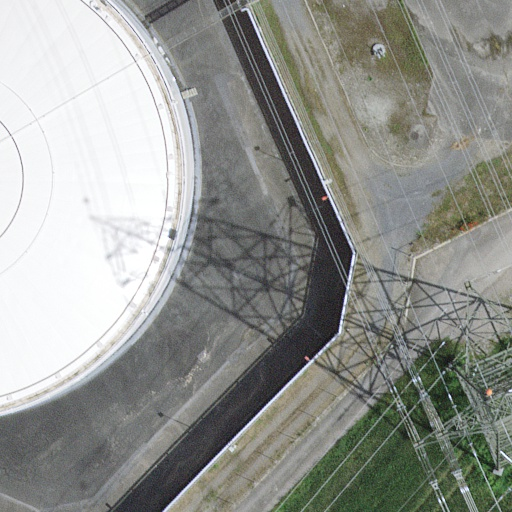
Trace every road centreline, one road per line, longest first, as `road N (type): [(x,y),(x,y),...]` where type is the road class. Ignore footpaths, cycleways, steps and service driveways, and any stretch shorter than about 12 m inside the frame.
road 1 (track): [(236,511),(511,242)]
road 2 (unknown): [(355,0),(457,244)]
